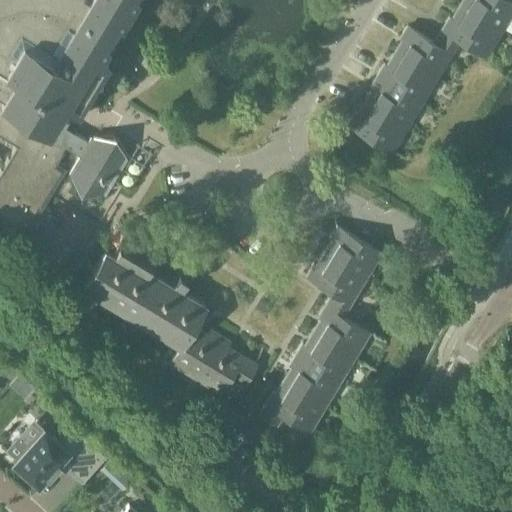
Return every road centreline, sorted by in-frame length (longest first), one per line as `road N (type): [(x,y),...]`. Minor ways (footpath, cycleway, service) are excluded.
road 1 (residential): [(504,299),(298,177),(288,139),(366,0)]
road 2 (unclassified): [(204,511),(0,329)]
road 3 (tertiary): [(385,511),(504,299)]
